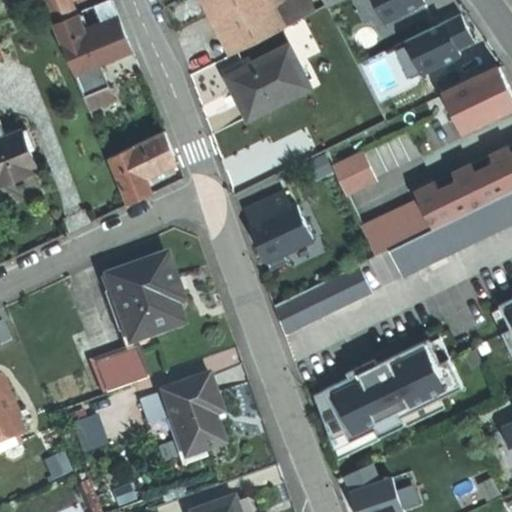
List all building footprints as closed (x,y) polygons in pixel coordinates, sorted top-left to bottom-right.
[(48,0),(57,22),(80,13),(74,0),(48,0)] [(267,0),(211,0),(239,50),(283,28),(271,6),(267,0)] [(282,0),(271,6),(283,28),(317,9),(312,0),(282,0)] [(117,6),(101,13),(108,30),(124,24),(125,23),(117,6)] [(415,79),(475,53),(471,43),(485,37),(473,10),(399,42),(415,79)] [(80,13),(57,22),(67,46),(89,37),(80,13)] [(89,37),(67,46),(77,72),(103,62),(134,49),(129,36),(124,24),(108,30),(89,37)] [(290,44),(228,76),(238,97),(248,118),(311,86),(290,44)] [(103,62),(77,72),(87,97),(112,86),(103,62)] [(502,65),(450,91),(469,128),(511,106),(511,83),(502,65)] [(112,86),(87,97),(91,107),(117,97),(112,86)] [(31,128),(26,130),(31,143),(37,141),(31,128)] [(0,180),(1,180),(3,185),(22,177),(38,170),(36,166),(40,164),(31,143),(26,130),(0,140),(0,180)] [(134,145),(125,150),(134,174),(143,170),(175,155),(170,143),(166,131),(135,146),(134,145)] [(125,150),(111,156),(131,204),(153,193),(143,170),(134,174),(125,150)] [(346,194),(375,180),(361,151),(332,164),(346,194)] [(511,153),(415,199),(430,230),(442,224),(511,189),(511,153)] [(511,189),(442,224),(430,230),(388,249),(401,276),(511,222),(511,189)] [(308,241),(284,190),(242,210),(270,268),(286,260),(283,253),(308,241)] [(430,230),(415,199),(360,224),(374,255),(388,249),(430,230)] [(169,255),(109,277),(134,347),(141,345),(151,341),(149,336),(184,323),(178,301),(184,298),(177,277),(169,255)] [(278,305),(288,334),(374,292),(361,265),(278,305)] [(511,298),(503,303),(511,320),(511,328),(506,331),(511,342),(511,298)] [(4,320),(0,321),(0,347),(13,342),(4,320)] [(432,338),(328,389),(353,440),(379,428),(382,436),(410,423),(406,415),(466,386),(452,357),(444,362),(432,338)] [(141,345),(134,347),(118,351),(128,383),(150,375),(141,345)] [(118,351),(111,354),(122,386),(128,383),(118,351)] [(122,386),(111,354),(97,359),(107,391),(122,386)] [(212,373),(165,391),(188,459),(222,446),(213,416),(225,411),(219,393),(212,373)] [(9,375),(0,379),(0,446),(28,433),(30,433),(12,395),(17,393),(13,384),(9,375)] [(338,448),(353,440),(328,389),(318,394),(338,448)] [(103,414),(89,417),(97,445),(111,441),(103,414)] [(28,433),(0,446),(0,458),(32,443),(28,433)] [(360,511),(411,511),(420,510),(409,470),(386,476),(382,462),(350,471),(360,511)] [(242,511),(238,498),(197,511),(242,511)]
